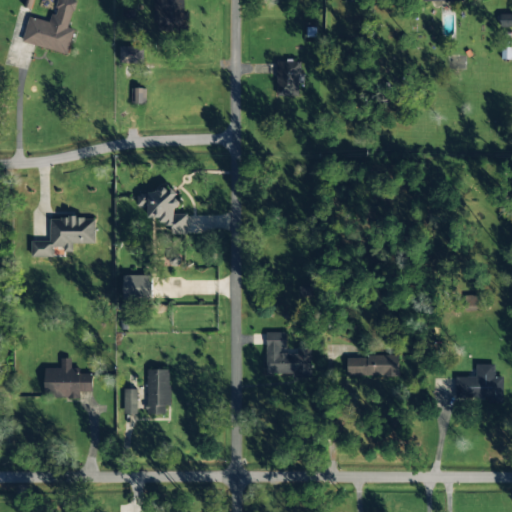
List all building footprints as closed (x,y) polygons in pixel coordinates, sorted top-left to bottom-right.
[(21,42),(67,54),(74,29),(70,28),(77,1),(73,0),(56,0),(50,22),(29,16),(21,42)] [(155,0),(155,30),(183,30),(183,0),(155,0)] [(511,26),(511,14),(499,14),(499,26),(511,26)] [(511,59),(511,42),(502,42),(502,59),(511,59)] [(143,64),(143,47),(120,46),(119,63),(143,64)] [(276,61),(276,97),(300,97),(300,61),(276,61)] [(132,104),(147,103),(146,88),(131,88),(132,104)] [(186,234),(186,214),(176,214),(176,192),(137,192),(137,207),(149,207),(149,219),(162,219),(162,225),(172,225),(172,234),(186,234)] [(95,243),(95,218),(50,218),(50,241),(31,241),(31,257),(53,257),(53,247),(64,247),(64,252),(73,252),(73,243),(95,243)] [(153,275),(123,275),(123,300),(153,300),(153,275)] [(465,295),(465,310),(478,310),(478,295),(465,295)] [(310,348),(286,347),(286,333),(266,333),(265,375),(309,376),(310,348)] [(399,377),(399,355),(348,356),(348,377),(399,377)] [(45,398),(80,399),(80,391),(93,391),(93,371),(71,371),(71,359),(61,358),(60,368),(46,368),(45,398)] [(455,377),(455,399),(503,399),(503,381),(494,381),(494,364),(475,365),(475,377),(455,377)] [(169,370),(147,370),(147,415),(169,415),(169,370)] [(138,389),(124,389),(124,414),(137,414),(138,389)]
